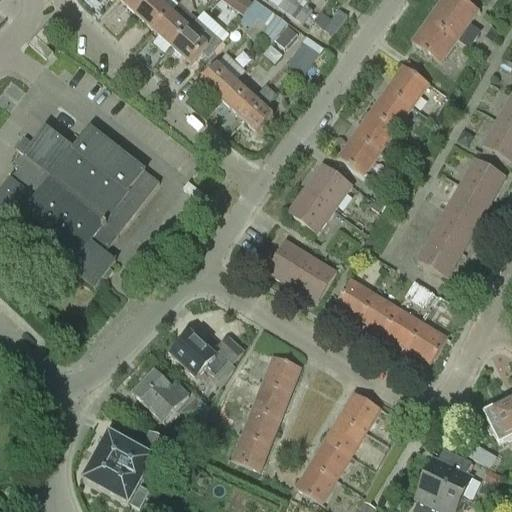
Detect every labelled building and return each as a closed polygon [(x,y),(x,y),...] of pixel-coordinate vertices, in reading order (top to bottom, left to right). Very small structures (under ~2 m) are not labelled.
[(151,0),(118,0),(118,1),(136,17),(151,0)] [(151,0),(136,17),(154,34),(172,15),(154,0),(151,0)] [(218,0),(244,19),(253,7),(252,7),(242,0),(218,0)] [(262,0),(288,19),(301,0),(286,0),(284,3),(281,0),(262,0)] [(316,1),(314,0),(301,0),(288,19),(303,30),(314,15),(309,11),(316,1)] [(449,66),(486,10),(470,0),(444,0),(415,44),(449,66)] [(252,7),(253,7),(244,19),(240,26),(251,33),(258,23),(266,28),(273,17),(255,3),(252,7)] [(154,34),(172,51),(198,23),(179,6),(177,9),(172,15),(154,34)] [(333,39),(347,20),(338,14),(324,33),(333,39)] [(288,28),(276,19),(260,40),(272,49),(288,28)] [(46,49),(63,31),(52,21),(36,40),(46,49)] [(223,45),(213,36),(198,23),(172,51),(191,67),(202,55),(208,61),(223,45)] [(320,57),(303,46),(287,69),(304,81),(320,57)] [(237,86),(246,76),(226,58),(201,85),(221,103),(237,86)] [(371,179),(436,85),(407,65),(342,159),(371,179)] [(221,103),(239,119),(255,102),(237,86),(221,103)] [(258,137),(274,119),(265,111),(277,99),(266,89),(255,102),(239,119),(258,137)] [(511,103),(489,150),(511,161),(511,103)] [(33,147),(25,141),(16,152),(24,158),(14,171),(18,173),(11,182),(10,182),(0,195),(0,216),(95,291),(116,265),(106,256),(118,241),(160,186),(90,131),(74,153),(46,130),(33,147)] [(476,159),(421,265),(454,282),(509,176),(476,159)] [(322,169),(305,193),(335,214),(352,190),(322,169)] [(335,214),(305,193),(288,217),(317,238),(335,214)] [(267,277),(292,292),(311,261),(286,245),(267,277)] [(311,261),(292,292),(317,307),(336,276),(311,261)] [(334,309),(359,324),(375,298),(350,283),(334,309)] [(422,307),(429,292),(415,286),(408,301),(422,307)] [(359,324),(383,339),(399,313),(375,298),(359,324)] [(383,339),(406,353),(422,327),(399,313),(383,339)] [(406,353),(431,368),(447,342),(422,327),(406,353)] [(230,367),(232,369),(245,355),(228,340),(216,353),(219,357),(215,361),(191,338),(172,358),(197,382),(206,372),(216,381),(230,367)] [(233,463),(265,476),(307,370),(276,357),(233,463)] [(175,387),(171,391),(155,376),(132,400),(150,417),(166,401),(176,411),(187,399),(175,387)] [(329,508),(385,410),(356,393),(299,491),(329,508)] [(511,401),(503,406),(511,423),(511,401)] [(210,409),(202,402),(192,419),(201,423),(210,409)] [(499,449),(511,442),(511,423),(503,406),(483,416),(499,449)] [(140,511),(150,496),(140,491),(166,445),(149,436),(139,454),(109,437),(83,485),(130,511),(131,509),(136,511),(140,511)] [(473,447),(466,458),(490,472),(496,461),(473,447)] [(434,463),(425,483),(463,501),(472,481),(466,478),(472,466),(449,455),(443,467),(434,463)] [(457,511),(463,501),(425,483),(415,503),(424,507),(421,511),(457,511)]
